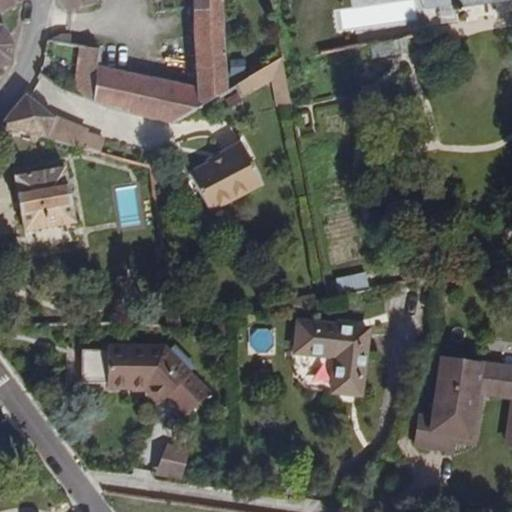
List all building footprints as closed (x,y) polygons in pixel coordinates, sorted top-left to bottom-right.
[(37,6),(32,0),(0,0),(0,16),(4,25),(37,6)] [(62,0),(63,3),(82,27),(108,12),(102,0),(62,0)] [(183,129),(238,97),(233,0),(177,0),(177,4),(188,4),(191,99),(109,92),(108,119),(111,121),(179,129),(183,129)] [(511,8),(511,0),(438,0),(440,12),(458,10),(459,15),(511,8)] [(13,77),(16,58),(12,39),(0,31),(0,84),(7,83),(13,77)] [(420,61),(418,46),(374,53),(376,69),(420,61)] [(108,119),(109,92),(111,63),(98,60),(94,111),(108,119)] [(296,113),(287,69),(281,71),(248,91),(250,103),(278,88),(284,116),(296,113)] [(61,151),(67,129),(36,110),(12,138),(61,151)] [(100,148),(101,140),(67,129),(61,151),(98,160),(100,148)] [(117,165),(118,152),(100,148),(98,160),(117,165)] [(252,200),(268,192),(272,189),(265,176),(250,149),(243,152),(234,158),(236,162),(199,181),(219,218),(252,200)] [(95,239),(79,181),(29,194),(42,252),(95,239)] [(365,392),(374,327),(304,319),(301,348),(342,353),(338,389),(365,392)] [(107,339),(107,323),(57,322),(57,340),(107,339)] [(222,396),(177,348),(118,348),(117,388),(162,389),(171,399),(173,402),(175,403),(183,396),(200,417),(222,396)] [(82,388),(107,389),(108,352),(82,352),(82,388)] [(511,356),(455,352),(449,413),(433,413),(430,440),(470,445),(473,428),(486,428),(490,385),(511,386),(511,356)] [(159,478),(184,482),(190,451),(164,446),(159,478)]
